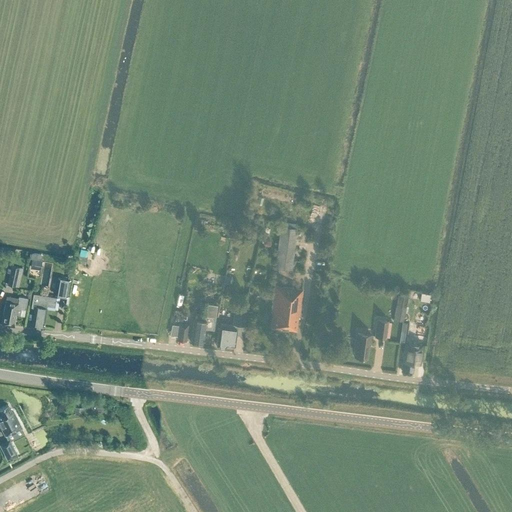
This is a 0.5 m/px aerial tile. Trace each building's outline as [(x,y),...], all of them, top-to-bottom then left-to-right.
[(291,270),(296,230),(280,228),(275,268),(291,270)] [(42,259),(31,257),(30,267),(40,269),(42,259)] [(7,283),(18,285),(22,267),(11,265),(7,283)] [(67,295),(70,279),(58,277),(55,293),(67,295)] [(299,318),(302,289),(274,286),(271,313),(273,313),(271,327),(296,330),(297,318),(299,318)] [(33,292),(31,306),(35,307),(32,325),(43,327),(47,305),(54,306),(56,296),(38,293),(33,292)] [(421,293),(420,300),(429,302),(430,294),(421,293)] [(403,321),(408,297),(398,295),(394,320),(403,321)] [(5,300),(1,323),(13,325),(15,313),(19,314),(20,308),(24,308),(26,298),(18,296),(17,298),(6,296),(5,300)] [(194,319),(190,342),(202,344),(205,329),(214,330),(217,305),(207,304),(205,315),(197,313),(196,319),(194,319)] [(243,326),(245,310),(238,309),(236,325),(243,326)] [(375,336),(386,338),(388,320),(377,319),(375,336)] [(400,343),(405,344),(409,322),(403,321),(400,343)] [(186,341),(188,325),(179,324),(177,340),(186,341)] [(219,326),(219,329),(219,330),(218,330),(218,331),(216,345),(225,347),(225,345),(234,346),(237,327),(230,326),(230,328),(219,326)] [(369,350),(371,335),(356,333),(354,348),(355,348),(354,356),(367,358),(368,350),(369,350)] [(401,370),(413,371),(414,363),(421,364),(423,345),(409,343),(408,348),(404,348),(401,370)] [(0,424),(5,434),(21,426),(13,409),(11,410),(8,403),(0,406),(0,413),(0,414),(0,424)] [(37,426),(32,428),(37,441),(42,439),(37,426)] [(16,453),(9,439),(0,443),(7,457),(16,453)]
